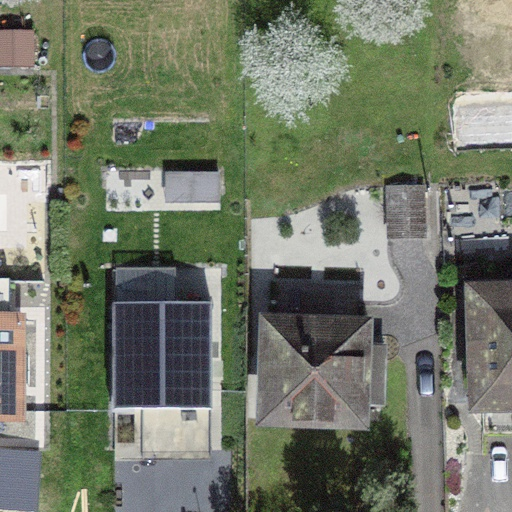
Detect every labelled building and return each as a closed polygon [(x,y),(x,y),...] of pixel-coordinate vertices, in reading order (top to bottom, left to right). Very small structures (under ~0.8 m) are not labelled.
[(422,189),(389,191),(392,238),(425,236),(422,189)] [(511,289),(448,290),(450,418),(511,416),(511,289)] [(15,323),(0,322),(0,429),(15,430),(15,323)] [(351,327),(241,324),(238,434),(348,437),(351,327)] [(203,331),(88,332),(89,429),(204,428),(203,331)]
